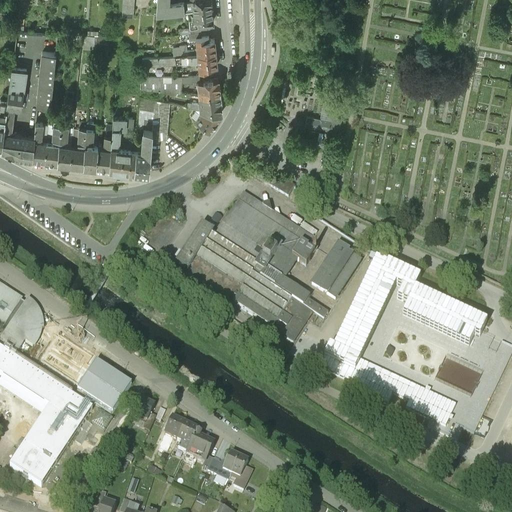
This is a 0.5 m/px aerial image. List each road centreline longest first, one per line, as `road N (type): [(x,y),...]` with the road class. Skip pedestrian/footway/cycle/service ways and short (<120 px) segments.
road 1 (residential): [(0,267),(275,464)]
road 2 (primary): [(140,193),(181,175),(230,128),(250,74),(251,0)]
road 3 (primary): [(0,168),(63,192),(140,193)]
